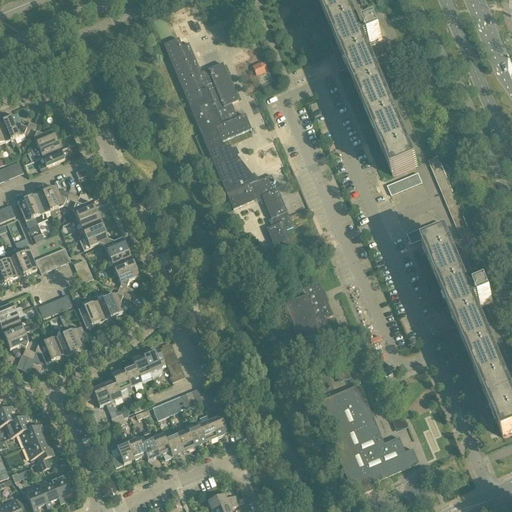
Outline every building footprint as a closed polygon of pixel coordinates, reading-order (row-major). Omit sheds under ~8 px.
[(318,0),(341,51),(336,53),(343,69),(347,67),(394,179),(416,169),(384,93),(365,48),(370,45),(371,47),(383,42),(377,29),(366,34),(368,41),(363,43),(344,0),(318,0)] [(179,41),(164,47),(189,106),(227,196),(233,212),(262,200),(274,228),(267,231),(276,253),(292,247),(286,232),(293,229),(290,221),(288,222),(285,215),(287,214),(271,177),(257,183),(228,146),(224,148),(222,144),(251,131),(245,116),(238,119),(232,106),(238,103),(223,66),(201,75),(189,45),(182,48),(179,41)] [(260,63),(251,67),(255,78),(264,74),(266,69),(264,65),(260,63)] [(17,119),(7,123),(15,141),(24,137),(29,139),(35,126),(29,124),(26,131),(21,128),(17,119)] [(7,123),(0,125),(0,132),(5,145),(10,143),(13,149),(17,147),(15,141),(7,123)] [(35,126),(29,139),(34,141),(38,151),(56,143),(52,133),(43,137),(37,135),(40,128),(35,126)] [(38,151),(31,154),(35,163),(42,160),(60,153),(56,143),(38,151)] [(44,165),(38,168),(40,173),(65,162),(60,153),(42,160),(44,165)] [(438,158),(428,162),(431,167),(441,163),(438,158)] [(441,163),(431,167),(433,173),(443,168),(441,163)] [(19,164),(14,166),(19,178),(24,176),(19,164)] [(14,166),(9,168),(14,180),(19,178),(14,166)] [(9,168),(4,170),(9,182),(14,180),(9,168)] [(443,168),(433,173),(435,178),(445,173),(443,168)] [(4,170),(0,172),(0,173),(4,184),(9,182),(4,170)] [(445,173),(435,178),(437,183),(447,179),(445,173)] [(418,175),(413,177),(417,187),(423,185),(418,175)] [(413,177),(408,180),(412,190),(417,187),(413,177)] [(447,179),(437,183),(439,188),(449,184),(447,179)] [(408,180),(403,182),(407,192),(412,190),(408,180)] [(403,182),(398,184),(402,194),(407,192),(403,182)] [(398,184),(393,186),(397,196),(402,194),(398,184)] [(449,184),(439,188),(441,193),(451,189),(449,184)] [(393,186),(387,188),(392,198),(397,196),(393,186)] [(451,189),(441,193),(443,198),(453,194),(451,189)] [(56,190),(46,194),(55,215),(60,213),(59,210),(64,208),(69,210),(74,197),(61,192),(58,194),(56,190)] [(46,194),(37,198),(45,216),(50,214),(52,220),(57,218),(55,215),(46,194)] [(453,194),(443,198),(446,203),(455,199),(453,194)] [(74,197),(69,210),(73,212),(77,222),(96,214),(92,204),(82,208),(77,206),(79,199),(74,197)] [(37,198),(27,202),(38,226),(47,222),(45,216),(37,198)] [(455,199),(446,203),(448,208),(458,204),(455,199)] [(27,202),(18,206),(28,231),(38,226),(27,202)] [(458,204),(448,208),(450,213),(460,209),(458,204)] [(11,208),(6,210),(10,221),(15,219),(11,208)] [(460,209),(450,213),(452,218),(462,214),(460,209)] [(6,210),(1,212),(5,223),(10,221),(6,210)] [(96,214),(77,222),(71,224),(73,228),(79,226),(81,231),(100,223),(96,214)] [(462,214),(452,218),(454,223),(464,219),(462,214)] [(464,219),(454,223),(456,228),(466,224),(464,219)] [(84,236),(78,239),(79,243),(104,233),(100,223),(81,231),(84,236)] [(438,223),(433,225),(437,235),(443,233),(438,223)] [(466,224),(456,228),(459,234),(468,229),(466,224)] [(433,225),(428,228),(432,237),(437,235),(433,225)] [(428,228),(423,230),(427,240),(432,237),(428,228)] [(468,229),(459,234),(461,240),(473,236),(470,229),(468,230),(468,229)] [(423,230),(418,232),(422,242),(427,240),(423,230)] [(418,232),(413,234),(417,244),(422,242),(418,232)] [(104,249),(108,243),(104,233),(79,243),(84,253),(99,247),(104,249)] [(413,234),(407,236),(411,246),(417,244),(413,234)] [(446,239),(424,248),(451,312),(446,314),(453,330),(457,328),(504,440),(511,436),(511,396),(475,309),(480,306),(481,308),(493,303),(488,290),(476,295),(479,302),(473,304),(446,239)] [(102,261),(127,251),(123,241),(114,245),(108,243),(104,249),(106,254),(100,256),(102,261)] [(27,248),(17,252),(27,276),(37,272),(32,259),(27,248)] [(71,265),(65,251),(60,253),(61,255),(66,267),(71,265)] [(127,251),(102,261),(104,265),(110,263),(112,268),(131,260),(127,251)] [(15,260),(10,262),(18,280),(27,276),(17,252),(13,254),(15,260)] [(66,267),(61,255),(60,253),(55,255),(56,257),(61,269),(66,267)] [(61,269),(56,257),(55,255),(50,257),(51,259),(56,271),(61,269)] [(56,271),(51,259),(50,257),(45,259),(46,261),(51,273),(56,271)] [(3,258),(0,259),(0,263),(8,284),(18,280),(10,262),(5,264),(3,258)] [(51,273),(46,261),(45,259),(40,261),(46,275),(51,273)] [(114,273),(108,275),(110,280),(116,277),(135,270),(131,260),(112,268),(114,273)] [(46,275),(40,261),(35,263),(41,277),(46,275)] [(85,262),(73,267),(75,272),(87,267),(85,262)] [(0,287),(8,284),(0,263),(0,287)] [(87,267),(75,272),(77,276),(89,272),(87,267)] [(135,270),(116,277),(120,287),(118,292),(131,297),(134,292),(127,289),(129,283),(139,279),(135,270)] [(89,272),(77,276),(79,281),(91,276),(89,272)] [(91,276),(79,281),(82,286),(93,281),(91,276)] [(338,329),(321,290),(284,306),(300,345),(338,329)] [(116,297),(107,301),(115,319),(124,315),(120,305),(122,300),(129,302),(131,297),(118,292),(116,297)] [(95,299),(97,305),(105,323),(115,319),(107,301),(104,295),(95,299)] [(67,297),(62,299),(67,311),(72,309),(67,297)] [(62,299),(58,301),(63,313),(67,311),(62,299)] [(58,301),(53,303),(58,315),(63,313),(58,301)] [(90,301),(85,303),(96,327),(105,323),(97,305),(92,307),(90,301)] [(53,303),(48,306),(53,317),(58,315),(53,303)] [(84,311),(78,313),(86,331),(96,327),(85,303),(81,304),(84,311)] [(12,306),(0,311),(0,322),(22,313),(20,309),(14,312),(12,306)] [(48,306),(43,308),(48,319),(53,317),(48,306)] [(43,308),(38,310),(43,321),(48,319),(43,308)] [(22,313),(0,322),(0,329),(2,333),(20,326),(18,320),(24,318),(22,313)] [(59,318),(64,330),(74,355),(84,351),(81,344),(86,341),(81,330),(71,335),(63,316),(59,318)] [(20,326),(2,333),(6,343),(24,335),(30,333),(28,328),(22,331),(20,326)] [(64,330),(54,334),(65,359),(74,355),(64,330)] [(54,334),(45,338),(48,344),(55,363),(65,359),(54,334)] [(24,335),(6,343),(10,353),(20,348),(25,351),(18,367),(24,369),(35,343),(34,342),(28,345),(24,335)] [(24,369),(22,373),(29,376),(33,365),(37,364),(46,367),(55,363),(48,344),(38,349),(35,343),(24,369)] [(171,346),(160,351),(162,356),(173,352),(171,346)] [(143,358),(151,376),(152,375),(154,378),(160,375),(161,375),(162,375),(162,374),(163,373),(163,372),(163,371),(163,370),(163,369),(166,368),(159,352),(155,354),(153,350),(152,350),(145,353),(146,356),(143,358)] [(173,352),(162,356),(164,362),(176,357),(173,352)] [(131,362),(132,364),(134,368),(134,367),(139,380),(140,380),(151,376),(143,358),(143,357),(132,362),(131,362)] [(176,357),(164,362),(167,367),(178,363),(176,357)] [(178,363),(167,367),(169,373),(180,368),(178,363)] [(126,370),(123,372),(132,395),(135,393),(133,389),(142,385),(140,380),(139,380),(134,367),(134,368),(132,364),(125,367),(126,370)] [(180,368),(169,373),(171,379),(182,374),(180,368)] [(111,373),(110,373),(114,382),(120,395),(127,392),(129,397),(133,395),(132,395),(123,372),(120,373),(118,370),(111,373)] [(171,379),(169,379),(172,385),(185,380),(182,374),(171,379)] [(114,382),(103,387),(111,405),(122,400),(120,395),(114,382)] [(103,387),(92,392),(99,409),(106,407),(109,415),(114,413),(111,405),(103,387)] [(337,396),(323,402),(323,403),(324,402),(330,417),(329,417),(331,421),(337,435),(338,440),(339,439),(345,453),(337,457),(338,457),(350,486),(349,486),(350,487),(355,499),(372,492),(369,483),(373,482),(374,485),(375,484),(374,484),(418,465),(418,466),(419,466),(413,451),(404,455),(401,448),(402,447),(399,439),(384,446),(373,420),(365,402),(366,402),(360,387),(351,390),(353,394),(339,400),(337,396)] [(202,390),(196,392),(202,405),(207,402),(202,390)] [(196,392),(191,394),(196,407),(202,405),(196,392)] [(191,394),(185,396),(191,409),(196,407),(191,394)] [(185,396),(180,399),(185,412),(191,409),(185,396)] [(180,399),(174,401),(180,414),(185,412),(180,399)] [(174,401),(168,404),(174,416),(180,414),(174,401)] [(168,404),(163,406),(169,418),(174,416),(168,404)] [(163,406),(158,408),(163,421),(169,418),(163,406)] [(158,408),(152,410),(157,423),(163,421),(158,408)] [(0,429),(1,429),(5,428),(14,424),(11,416),(14,414),(12,409),(0,414),(0,429)] [(218,413),(207,418),(217,441),(233,434),(226,417),(221,419),(218,413)] [(5,428),(1,429),(4,436),(8,436),(10,440),(10,441),(19,437),(29,433),(25,425),(29,423),(27,418),(14,424),(5,428)] [(200,423),(197,425),(198,428),(206,445),(217,441),(207,418),(199,421),(200,423)] [(186,430),(187,432),(195,450),(206,445),(198,428),(194,430),(193,427),(186,430)] [(29,433),(19,437),(25,450),(43,442),(40,434),(44,433),(41,428),(29,433)] [(187,432),(176,437),(184,455),(195,450),(187,432)] [(148,433),(138,438),(139,440),(141,445),(146,458),(145,458),(148,463),(159,459),(152,441),(148,433)] [(163,436),(152,441),(159,459),(163,457),(165,462),(172,459),(170,454),(165,441),(163,436)] [(165,441),(170,454),(172,459),(172,460),(184,455),(176,437),(165,441)] [(131,438),(125,440),(127,445),(127,444),(135,463),(145,458),(146,458),(141,445),(139,440),(133,442),(131,438)] [(120,459),(112,462),(115,471),(123,467),(124,468),(135,463),(127,444),(127,445),(125,440),(120,442),(122,447),(116,449),(120,459)] [(43,442),(25,450),(30,463),(36,460),(38,465),(42,463),(46,461),(47,462),(54,459),(50,449),(47,451),(43,442)] [(7,474),(0,476),(0,482),(9,479),(7,474)] [(17,476),(11,478),(14,485),(20,483),(17,476)] [(64,477),(51,483),(59,502),(58,502),(60,506),(65,504),(63,500),(72,496),(64,477)] [(51,483),(38,488),(46,507),(45,507),(47,511),(52,510),(50,505),(58,502),(59,502),(51,483)] [(38,488),(25,494),(32,511),(38,511),(37,510),(45,507),(46,507),(38,488)] [(224,497),(207,504),(210,511),(214,511),(238,502),(236,498),(226,502),(224,497)] [(238,502),(214,511),(230,511),(240,507),(238,502)] [(19,511),(16,503),(3,508),(4,511),(19,511)]
